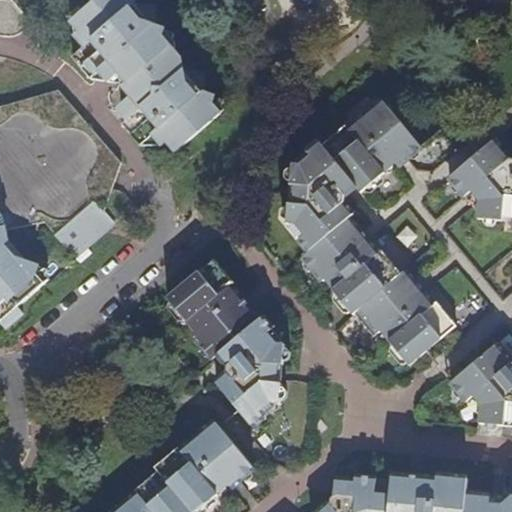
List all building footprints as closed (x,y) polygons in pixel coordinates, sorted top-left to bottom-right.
[(182,153),(189,146),(224,116),(215,106),(217,100),(206,95),(208,76),(187,75),(186,63),(178,64),(170,54),(174,50),(166,40),(168,34),(157,30),(158,11),(138,8),(137,0),(106,0),(90,14),(86,9),(75,19),(86,34),(79,40),(88,51),(77,61),(95,82),(104,75),(114,86),(123,77),(132,86),(128,90),(136,100),(126,109),(136,121),(127,128),(145,149),(157,139),(167,149),(173,144),(182,153)] [(398,134),(403,130),(384,108),(377,112),(398,134)] [(422,153),(403,130),(398,134),(377,112),(349,135),(346,132),(323,152),(320,149),(308,158),(312,162),(301,172),(292,172),(291,191),(295,191),(292,211),(289,211),(287,230),(295,231),(305,242),(301,246),(311,258),(304,264),(324,287),(328,284),(337,296),(334,298),(354,321),(361,316),(380,337),(382,335),(393,346),(390,348),(410,370),(458,330),(439,307),(436,310),(412,283),(406,276),(403,279),(382,256),(378,260),(364,242),(350,225),(355,221),(345,209),(345,202),(357,192),(363,199),(365,198),(386,180),(384,177),(396,167),(400,172),(401,170),(422,153)] [(497,145),(488,153),(452,183),(468,201),(474,196),(480,203),(482,205),(481,223),(505,225),(505,221),(511,221),(511,162),(497,145)] [(53,236),(75,262),(116,227),(93,202),(53,236)] [(17,313),(42,291),(41,289),(46,286),(37,277),(41,271),(29,267),(10,244),(9,234),(1,234),(0,232),(0,217),(2,216),(0,213),(0,318),(11,330),(22,320),(17,313)] [(234,287),(214,264),(169,302),(188,325),(191,323),(200,334),(195,338),(215,362),(220,358),(229,369),(228,377),(217,386),(253,429),(265,419),(261,415),(273,405),(281,406),(283,387),(278,386),(279,378),(281,368),(284,368),(286,347),(276,347),(268,337),(272,332),(262,321),(259,323),(231,290),(234,287)] [(511,367),(511,368),(498,351),(453,388),(468,407),(474,402),(481,410),(480,428),(505,431),(505,428),(511,428),(511,367)] [(254,472),(216,426),(182,455),(179,452),(156,470),(159,474),(135,494),(138,497),(120,511),(202,511),(218,499),(216,497),(227,488),(231,491),(254,472)] [(511,511),(511,501),(503,509),(491,508),(491,501),(467,498),(468,482),(437,480),(437,483),(392,479),(391,496),(377,494),(378,483),(356,481),(355,485),(337,483),(335,498),(331,501),(331,507),(325,511),(511,511)]
